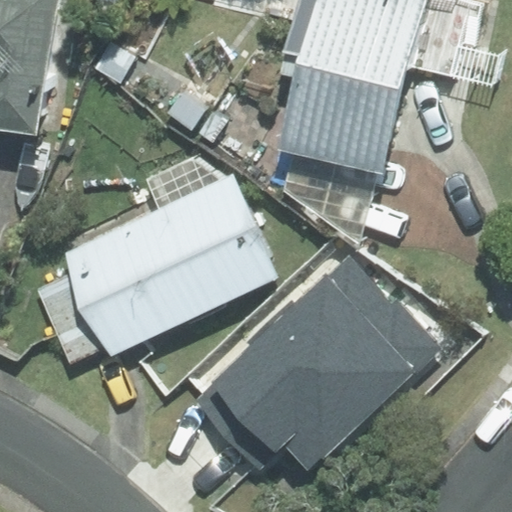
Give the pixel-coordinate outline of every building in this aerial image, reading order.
[(0,0),(0,130),(37,136),(56,0),(0,0)] [(488,1),(484,0),(302,0),(283,71),(301,76),(283,145),(294,148),(378,171),(383,172),(411,69),(465,84),(488,1)] [(378,171),(294,148),(285,191),(358,240),(378,171)] [(42,291),(72,358),(109,342),(113,351),(277,278),(232,178),(197,156),(149,178),(165,213),(72,254),(81,274),(42,291)] [(438,347),(349,254),(199,396),(266,466),(287,446),(309,469),(438,347)]
